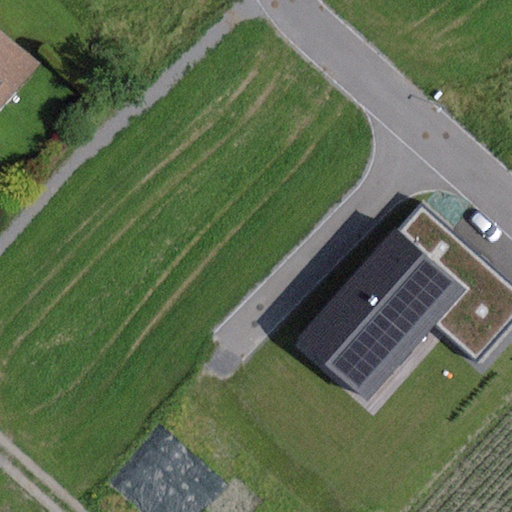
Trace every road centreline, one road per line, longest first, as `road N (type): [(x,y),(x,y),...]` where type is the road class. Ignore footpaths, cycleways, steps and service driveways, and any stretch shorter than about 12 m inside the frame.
road 1 (residential): [(301,0),(511,189)]
road 2 (track): [(98,511),(0,425)]
